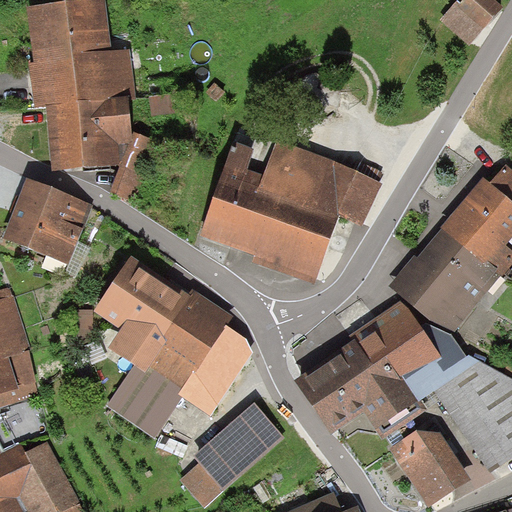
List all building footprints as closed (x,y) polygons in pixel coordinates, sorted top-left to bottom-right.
[(105,0),(102,0),(30,9),(36,64),(29,65),(35,110),(46,109),(128,99),(135,98),(129,49),(112,52),(105,0)] [(494,0),(461,0),(443,22),(469,44),(502,7),(494,0)] [(215,85),(209,92),(217,99),(223,92),(215,85)] [(173,96),(148,99),(150,116),(174,113),(173,96)] [(133,136),(128,99),(46,109),(51,172),(89,169),(121,166),(130,145),(134,143),(133,136)] [(121,166),(111,193),(137,204),(162,146),(134,134),(133,136),(134,143),(130,145),(121,166)] [(235,148),(201,237),(233,249),(253,257),(250,263),(315,288),(341,220),(366,230),(384,183),(276,142),(261,181),(245,175),(253,154),(235,148)] [(511,170),(507,166),(491,185),(511,201),(511,170)] [(442,231),(501,276),(504,277),(511,266),(511,250),(507,247),(511,240),(511,201),(491,185),(484,179),(442,231)] [(27,181),(3,241),(66,265),(90,205),(27,181)] [(453,338),(501,276),(442,231),(419,261),(416,258),(391,290),(453,338)] [(121,330),(108,349),(134,366),(183,397),(213,416),(252,355),(246,343),(227,330),(234,319),(192,290),(189,295),(132,257),(94,313),(121,330)] [(0,408),(41,392),(14,297),(12,297),(9,289),(0,292),(0,408)] [(354,341),(295,382),(333,437),(364,415),(383,442),(429,411),(422,402),(436,392),(450,383),(443,373),(466,358),(452,337),(427,326),(421,330),(400,300),(350,336),(354,341)] [(450,383),(436,392),(491,475),(511,458),(511,380),(470,356),(466,358),(443,373),(450,383)] [(183,397),(134,366),(107,407),(156,437),(183,397)] [(183,479),(208,506),(283,439),(254,406),(194,459),(199,465),(183,479)] [(416,434),(391,451),(430,510),(472,482),(442,435),(416,434)] [(0,511),(66,511),(80,505),(48,442),(26,453),(21,442),(0,452),(0,511)] [(360,511),(358,506),(344,511),(342,511),(335,494),(292,511),(360,511)]
